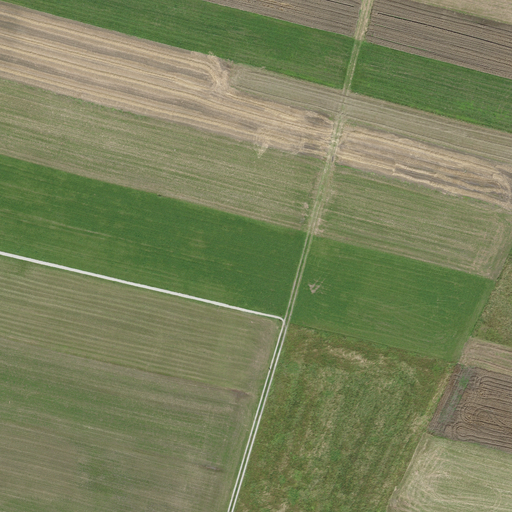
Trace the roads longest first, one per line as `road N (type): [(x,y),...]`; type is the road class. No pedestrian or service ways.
road 1 (track): [(359,45),(286,318)]
road 2 (track): [(286,318),(228,511)]
